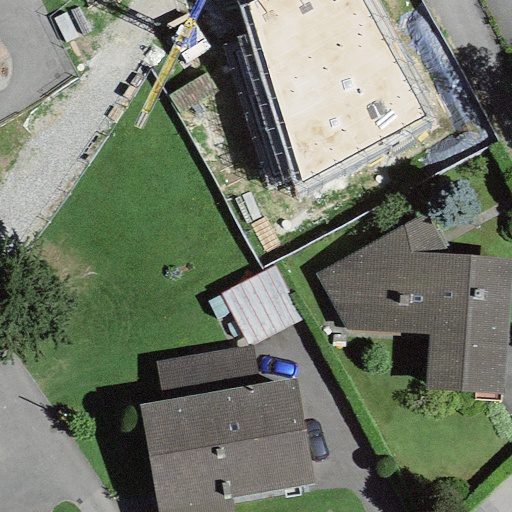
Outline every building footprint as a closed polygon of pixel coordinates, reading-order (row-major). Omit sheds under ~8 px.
[(364,0),(233,0),(295,195),(433,122),(364,0)] [(425,212),(314,275),(345,332),(428,337),(424,391),(501,394),(510,261),(449,254),(425,212)] [(223,284),(248,338),(297,316),(273,262),(223,284)] [(153,363),(160,402),(257,385),(250,346),(153,363)] [(160,402),(138,406),(156,511),(231,511),(229,499),(313,485),(295,379),(257,385),(160,402)]
